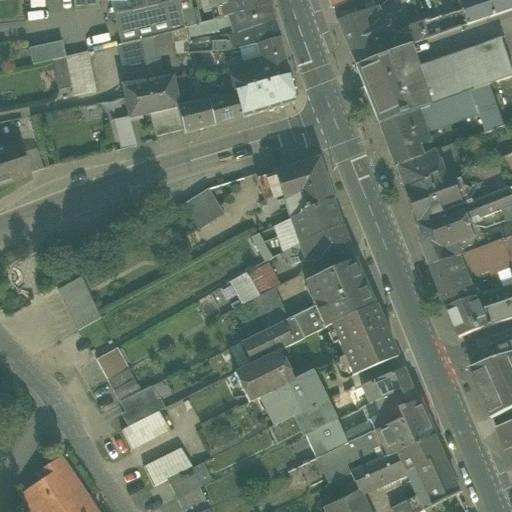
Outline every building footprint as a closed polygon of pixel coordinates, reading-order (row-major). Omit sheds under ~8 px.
[(72,0),(74,12),(98,9),(97,1),(97,0),(72,0)] [(127,4),(126,0),(109,0),(113,15),(121,13),(119,6),(127,4)] [(191,11),(188,0),(186,0),(129,13),(121,13),(113,15),(120,46),(183,30),(184,30),(180,15),(191,12),(191,11)] [(126,0),(127,4),(129,13),(186,0),(126,0)] [(198,0),(203,15),(211,13),(210,9),(207,0),(198,0)] [(219,7),(222,19),(269,7),(267,0),(207,0),(210,9),(219,7)] [(328,0),(332,9),(355,0),(328,0)] [(489,18),(511,9),(511,0),(463,0),(457,2),(458,4),(461,11),(465,26),(489,17),(489,18)] [(121,13),(129,13),(127,4),(119,6),(121,13)] [(232,22),(236,34),(273,22),(269,7),(222,19),(200,25),(186,29),(187,30),(189,38),(218,32),(217,29),(224,28),(223,25),(232,22)] [(355,68),(395,52),(391,45),(377,9),(337,23),(355,68)] [(180,15),(184,30),(187,30),(186,29),(200,25),(196,10),(191,11),(191,12),(180,15)] [(411,37),(415,45),(465,26),(461,11),(406,29),(411,37)] [(227,36),(230,42),(233,50),(238,50),(242,49),(255,45),(278,39),(273,22),(236,34),(227,36)] [(171,34),(172,45),(186,43),(183,30),(171,34)] [(172,45),(171,34),(156,38),(160,57),(174,55),(172,45)] [(411,37),(391,45),(395,52),(407,48),(413,45),(415,45),(411,37)] [(168,72),(163,73),(160,57),(156,38),(140,42),(144,65),(148,83),(164,80),(169,79),(168,72)] [(255,45),(259,59),(282,53),(278,39),(255,45)] [(502,39),(469,51),(475,67),(508,56),(502,39)] [(221,52),(233,50),(230,42),(225,42),(225,41),(211,42),(212,53),(221,52)] [(51,62),(65,59),(61,42),(28,49),(32,66),(51,62)] [(117,47),(126,86),(148,83),(144,65),(140,42),(120,46),(117,47)] [(259,59),(255,45),(242,49),(238,50),(242,64),(259,59)] [(414,70),(407,48),(395,52),(355,68),(363,88),(414,70)] [(414,70),(427,107),(489,86),(501,82),(511,77),(511,68),(508,56),(475,67),(469,51),(414,70)] [(289,76),(282,53),(259,59),(242,64),(227,69),(230,80),(234,93),(289,76)] [(71,88),(73,96),(95,91),(87,54),(65,59),(71,88)] [(51,62),(58,91),(71,88),(65,59),(51,62)] [(427,107),(414,70),(363,88),(377,124),(415,111),(427,107)] [(235,96),(235,97),(242,119),(292,104),(293,104),(293,103),(296,97),(289,76),(234,93),(235,96)] [(149,115),(176,109),(176,108),(177,108),(172,80),(171,79),(169,79),(164,80),(148,83),(126,86),(122,87),(124,99),(128,117),(128,120),(149,115)] [(220,88),(226,90),(234,93),(230,80),(221,80),(220,88)] [(415,111),(422,128),(461,114),(462,115),(465,114),(466,118),(479,114),(497,108),(489,86),(427,107),(415,111)] [(214,126),(242,119),(235,97),(231,97),(227,98),(207,101),(214,126)] [(193,104),(177,108),(176,108),(176,109),(182,131),(183,135),(214,126),(207,101),(193,104)] [(497,108),(479,114),(486,134),(504,128),(497,108)] [(149,115),(155,138),(182,131),(176,109),(149,115)] [(422,128),(415,111),(377,124),(394,167),(412,161),(412,162),(420,159),(415,147),(428,143),(424,133),(422,128)] [(461,114),(422,128),(424,133),(466,118),(465,114),(462,115),(461,114)] [(114,121),(121,150),(136,147),(128,120),(128,117),(114,121)] [(433,155),(428,143),(415,147),(420,159),(433,155)] [(0,150),(0,184),(30,175),(24,157),(20,144),(0,150)] [(438,151),(439,152),(447,174),(448,177),(463,172),(454,145),(438,151)] [(24,157),(30,175),(45,170),(41,151),(24,157)] [(394,167),(403,191),(447,174),(439,152),(433,155),(420,159),(412,162),(412,161),(394,167)] [(287,217),(298,213),(332,201),(318,160),(290,169),(257,179),(264,202),(276,198),(278,203),(283,202),(287,217)] [(448,177),(447,174),(403,191),(416,226),(465,208),(454,176),(448,178),(448,177)] [(183,205),(198,229),(222,214),(207,190),(183,205)] [(510,190),(465,208),(469,219),(478,216),(481,219),(506,209),(511,206),(511,193),(511,190),(510,190)] [(341,227),(332,201),(298,213),(299,216),(289,219),(289,221),(298,245),(341,227)] [(472,226),(469,219),(465,208),(416,226),(423,245),(472,226)] [(298,245),(289,221),(272,229),(281,255),(288,250),(298,245)] [(511,237),(511,221),(506,223),(507,227),(485,235),(476,238),(476,239),(460,245),(464,256),(504,241),(511,237)] [(476,238),(472,226),(423,245),(431,267),(462,257),(464,256),(460,245),(476,239),(476,238)] [(288,250),(294,262),(303,257),(305,262),(312,262),(319,261),(319,260),(349,249),(341,227),(298,245),(288,250)] [(264,264),(265,263),(272,260),(258,235),(250,238),(264,264)] [(464,256),(462,257),(466,270),(494,260),(495,265),(510,260),(511,259),(504,241),(464,256)] [(469,278),(466,270),(462,257),(431,267),(447,309),(476,299),(469,278)] [(318,305),(318,306),(364,283),(354,260),(307,281),(318,305)] [(489,271),(491,275),(498,272),(511,267),(511,266),(510,260),(495,265),(494,260),(466,270),(469,278),(489,271)] [(247,274),(259,297),(273,290),(278,287),(265,263),(264,264),(247,274)] [(511,287),(511,267),(498,272),(504,290),(511,287)] [(241,307),(252,300),(259,297),(247,274),(229,283),(241,307)] [(57,290),(77,332),(98,320),(99,319),(80,278),(57,290)] [(321,325),(323,330),(330,326),(329,326),(330,326),(373,306),(373,305),(364,283),(318,306),(326,323),(321,325)] [(447,309),(459,339),(511,320),(511,287),(504,290),(476,299),(447,309)] [(287,321),(273,290),(259,297),(252,300),(265,331),(281,323),(287,321)] [(318,305),(292,318),(303,340),(323,330),(321,325),(326,323),(318,306),(318,305)] [(351,377),(352,377),(396,359),(396,358),(385,333),(373,306),(330,326),(329,326),(330,326),(341,353),(351,377)] [(303,340),(292,318),(287,321),(281,323),(292,346),(303,340)] [(110,341),(98,320),(77,332),(89,352),(110,341)] [(242,344),(252,365),(278,353),(292,346),(281,323),(265,331),(241,342),(242,344)] [(239,372),(252,365),(242,344),(228,350),(239,372)] [(96,361),(107,381),(128,369),(116,349),(96,361)] [(293,382),(278,353),(252,365),(239,372),(233,375),(248,404),(259,399),(293,382)] [(511,355),(475,369),(478,376),(474,378),(490,416),(491,415),(493,420),(511,411),(511,355)] [(107,382),(119,402),(140,391),(128,370),(107,382)] [(361,388),(368,405),(372,403),(409,387),(402,370),(361,388)] [(310,374),(293,382),(259,399),(274,428),(295,417),(325,402),(310,374)] [(162,382),(150,388),(157,401),(168,396),(162,382)] [(379,418),(369,423),(373,433),(376,432),(399,421),(394,412),(416,402),(409,387),(372,403),(379,418)] [(119,403),(126,416),(157,401),(150,388),(141,392),(119,403)] [(162,410),(157,401),(126,416),(131,426),(158,412),(162,410)] [(325,402),(295,417),(303,433),(305,436),(335,421),(326,402),(325,402)] [(399,421),(376,432),(383,447),(387,457),(395,454),(431,438),(432,438),(416,402),(394,412),(399,421)] [(379,418),(372,403),(368,405),(360,409),(366,424),(369,423),(379,418)] [(232,412),(237,420),(247,414),(243,406),(232,412)] [(121,431),(131,451),(170,431),(158,412),(131,426),(121,431)] [(276,447),(303,433),(295,417),(274,428),(268,431),(276,447)] [(311,451),(315,459),(347,445),(341,432),(335,421),(305,436),(311,451)] [(347,445),(373,433),(369,423),(366,424),(346,433),(341,432),(347,445)] [(511,423),(496,430),(506,452),(511,449),(511,423)] [(348,464),(383,447),(376,432),(373,433),(347,445),(315,459),(315,460),(325,481),(350,469),(348,464)] [(431,438),(395,454),(403,472),(415,497),(422,511),(457,494),(431,438)] [(153,488),(167,481),(192,469),(180,450),(143,468),(153,488)] [(380,483),(403,472),(395,454),(387,457),(371,464),(380,483)] [(80,511),(79,511),(83,496),(60,462),(38,477),(43,484),(22,498),(31,511),(80,511)] [(202,463),(192,469),(201,487),(212,483),(202,463)] [(352,473),(350,474),(358,491),(359,493),(380,483),(371,464),(352,473)] [(201,487),(192,469),(167,481),(176,500),(198,489),(201,487)] [(350,474),(352,473),(350,469),(325,481),(327,485),(333,482),(350,474)] [(333,482),(334,483),(341,499),(358,491),(350,474),(333,482)] [(336,502),(341,499),(334,483),(330,485),(336,502)] [(182,511),(204,501),(198,489),(176,500),(181,511),(182,511)] [(368,511),(359,493),(358,491),(341,499),(336,502),(320,510),(321,511),(368,511)] [(80,511),(93,511),(83,496),(79,511),(80,511)] [(391,511),(421,511),(422,511),(415,497),(390,510),(391,511)]
